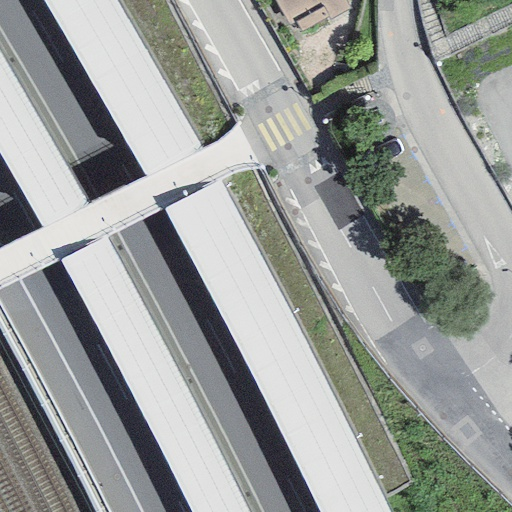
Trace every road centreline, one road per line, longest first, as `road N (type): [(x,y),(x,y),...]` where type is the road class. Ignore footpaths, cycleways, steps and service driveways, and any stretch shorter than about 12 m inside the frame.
road 1 (residential): [(444,392),(378,302),(212,0)]
road 2 (motorway): [(0,172),(180,511)]
road 3 (residential): [(511,278),(405,66),(396,0)]
road 4 (motorway): [(301,511),(168,251)]
road 5 (motorway): [(168,251),(22,0)]
road 6 (motorway): [(168,251),(79,0)]
